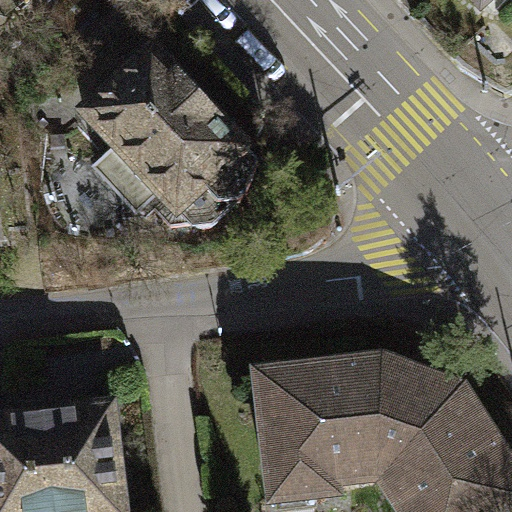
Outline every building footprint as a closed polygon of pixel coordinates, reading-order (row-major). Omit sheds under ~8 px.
[(0,0),(0,8),(3,9),(12,0),(0,0)] [(94,4),(90,0),(63,0),(50,13),(66,30),(94,4)] [(150,47),(83,113),(117,149),(95,171),(135,212),(157,190),(177,211),(190,208),(193,225),(201,229),(213,226),(246,191),(258,157),(150,47)] [(391,362),(254,374),(270,511),(295,511),(348,507),(347,498),(380,494),(391,511),(511,511),(511,452),(470,386),(391,362)] [(0,511),(121,511),(109,406),(0,419),(0,511)]
